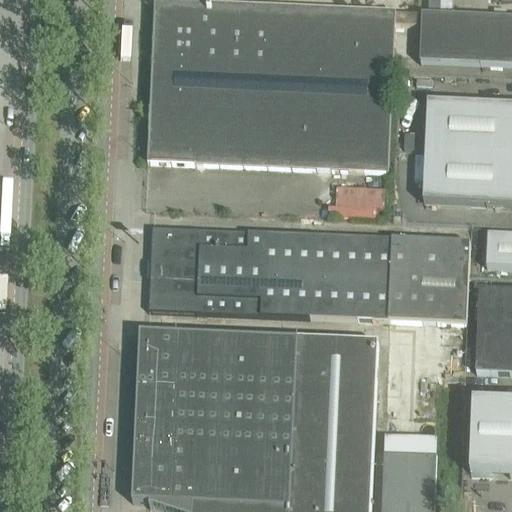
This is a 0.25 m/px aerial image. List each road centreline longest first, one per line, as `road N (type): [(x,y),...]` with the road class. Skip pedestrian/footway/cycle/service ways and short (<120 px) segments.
road 1 (tertiary): [(87,511),(110,0)]
road 2 (tertiary): [(31,0),(8,511)]
